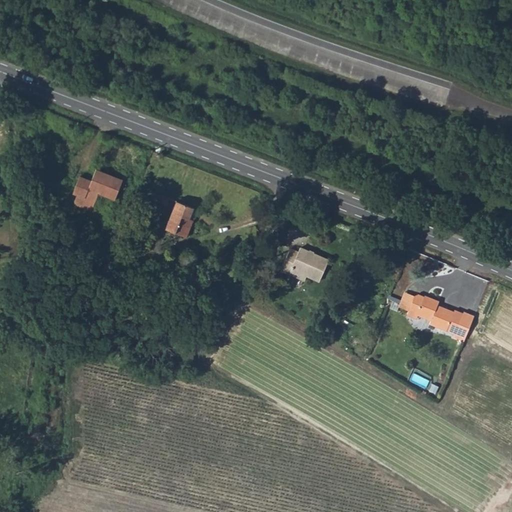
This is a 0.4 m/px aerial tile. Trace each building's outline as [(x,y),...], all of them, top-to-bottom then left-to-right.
[(79,175),(73,191),(77,194),(75,202),(92,209),(99,192),(115,198),(123,179),(97,169),(93,179),(79,175)] [(154,191),(151,197),(158,200),(167,204),(170,197),(154,191)] [(158,200),(151,197),(148,206),(154,208),(158,200)] [(178,201),(168,228),(187,235),(197,208),(178,201)] [(282,270),(289,273),(291,268),(306,274),(320,280),(328,260),(300,247),(298,252),(290,249),(282,270)] [(291,268),(289,273),(304,279),(306,274),(291,268)] [(463,340),(474,315),(463,311),(463,313),(457,310),(456,312),(439,304),(440,301),(426,294),(425,296),(419,293),(415,295),(414,297),(404,293),(400,307),(408,311),(407,313),(417,318),(418,314),(431,320),(430,323),(453,334),(453,336),(463,340)] [(185,335),(177,359),(191,364),(200,339),(185,335)]
